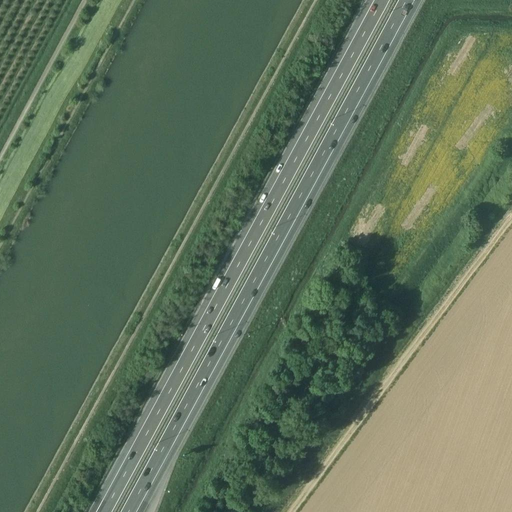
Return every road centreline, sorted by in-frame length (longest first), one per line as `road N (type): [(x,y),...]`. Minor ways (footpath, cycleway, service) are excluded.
road 1 (motorway): [(378,0),(100,511)]
road 2 (motorway): [(132,511),(410,0)]
road 3 (unclassified): [(0,159),(86,0)]
